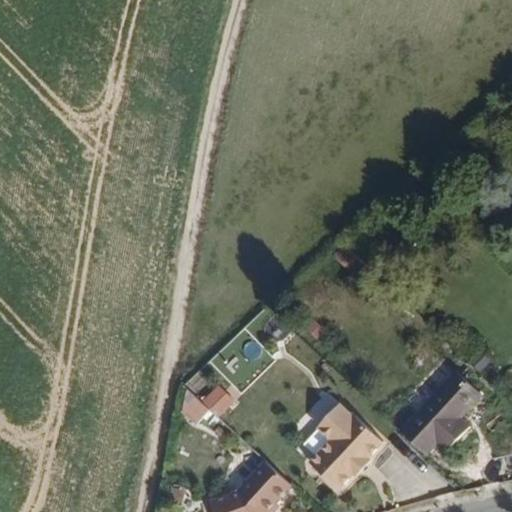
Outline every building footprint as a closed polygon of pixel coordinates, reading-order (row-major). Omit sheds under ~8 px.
[(216,365),(186,380),(194,396),(179,404),(191,426),(213,415),(215,419),(238,407),(216,365)] [(431,448),(458,423),(449,413),(470,393),(446,366),(385,422),(409,449),(422,437),(431,448)] [(354,458),(352,456),(369,442),(343,413),(341,415),(330,402),(306,423),(316,436),(293,456),(319,486),(336,471),(338,473),(354,458)] [(260,511),(267,507),(285,491),(261,464),(252,472),(248,511),(260,511)] [(248,511),(252,472),(230,491),(196,503),(199,511),(248,511)]
